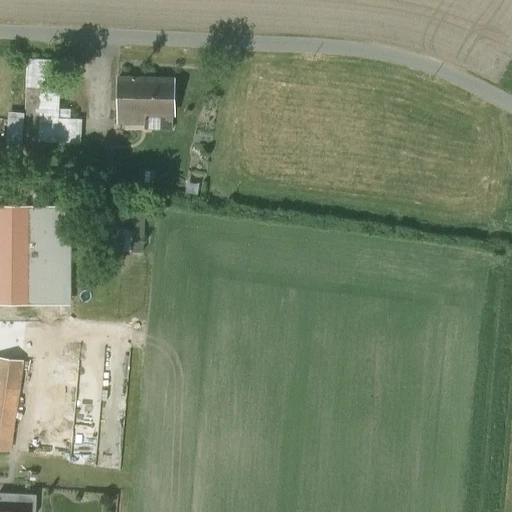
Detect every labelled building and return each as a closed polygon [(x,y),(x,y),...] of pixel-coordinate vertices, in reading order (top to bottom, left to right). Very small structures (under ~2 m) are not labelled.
[(11,109),(11,150),(41,151),(41,140),(86,141),(86,116),(75,116),(75,107),(64,106),(65,57),(30,56),(29,109),(11,109)] [(173,79),(117,80),(118,124),(145,124),(145,115),(174,114),(173,79)] [(30,207),(0,206),(0,301),(64,303),(64,210),(30,210),(30,207)] [(129,249),(148,250),(149,206),(139,206),(139,229),(130,229),(129,249)] [(81,349),(76,462),(123,464),(127,351),(81,349)] [(22,361),(0,357),(0,449),(9,451),(22,361)]
